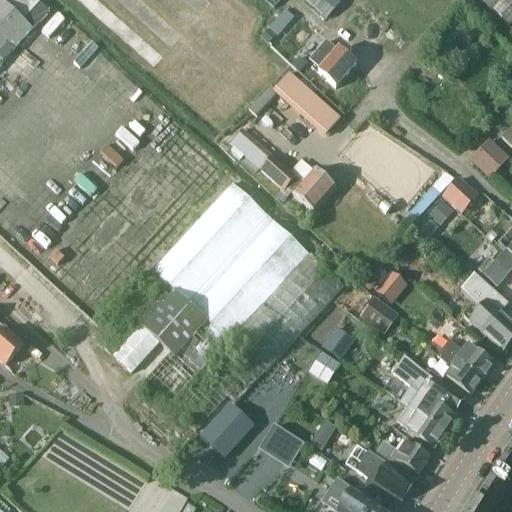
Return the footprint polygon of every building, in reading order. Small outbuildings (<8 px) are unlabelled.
[(0,0),(0,64),(31,32),(21,23),(38,4),(33,0),(0,0)] [(262,0),(273,10),(282,0),(262,0)] [(341,5),(334,0),(302,0),(326,21),(341,5)] [(511,0),(479,0),(511,30),(511,0)] [(186,3),(171,19),(214,59),(229,43),(186,3)] [(297,68),(325,38),(300,16),(272,46),(297,68)] [(309,62),(313,65),(320,72),(317,75),(335,90),(356,66),(338,51),(337,52),(326,42),(309,62)] [(195,100),(210,81),(173,52),(158,71),(195,100)] [(273,92),(287,104),(324,137),(336,125),(339,121),(288,75),(273,92)] [(229,146),(260,173),(269,164),(238,137),(229,146)] [(490,143),(470,163),(490,182),(510,161),(490,143)] [(315,218),(334,195),(311,175),(299,189),(291,182),(294,179),(272,160),(269,164),(260,173),(260,174),(282,194),(284,192),(315,218)] [(458,178),(451,185),(472,204),(479,196),(458,178)] [(231,186),(151,273),(144,279),(91,338),(130,374),(157,344),(168,355),(141,385),(221,458),(254,421),(237,405),(268,371),(343,289),(231,186)] [(70,196),(42,225),(61,243),(89,214),(70,196)] [(453,209),(457,203),(451,198),(446,203),(453,209)] [(414,251),(421,244),(415,239),(408,247),(414,251)] [(511,258),(506,253),(487,274),(482,270),(475,278),(494,292),(511,272),(511,258)] [(381,295),(393,304),(408,284),(396,275),(381,295)] [(503,354),(511,342),(511,327),(500,317),(508,308),(474,279),(461,294),(481,311),(469,325),(503,354)] [(384,338),(398,317),(373,299),(358,319),(384,338)] [(340,361),(356,340),(338,327),(322,348),(340,361)] [(0,328),(0,364),(3,367),(21,348),(0,328)] [(449,344),(448,345),(438,337),(433,345),(481,382),(493,367),(468,347),(463,354),(449,344)] [(481,382),(433,345),(421,360),(470,398),(481,382)] [(309,377),(327,388),(339,368),(321,357),(309,377)] [(428,379),(417,371),(404,362),(382,395),(444,436),(454,421),(447,416),(450,412),(454,414),(462,401),(428,379)] [(444,436),(382,395),(372,410),(397,426),(408,434),(434,451),(444,436)] [(337,425),(345,414),(337,409),(330,420),(337,425)] [(314,444),(326,450),(337,426),(325,421),(314,444)] [(258,450),(289,470),(306,444),(274,424),(258,450)] [(340,455),(348,443),(337,436),(329,448),(340,455)] [(418,477),(429,460),(402,443),(391,460),(418,477)] [(377,457),(363,478),(401,503),(413,485),(404,479),(407,476),(377,457)] [(355,495),(336,483),(318,511),(380,511),(355,496),(355,495)] [(18,511),(2,498),(0,500),(0,511),(18,511)]
